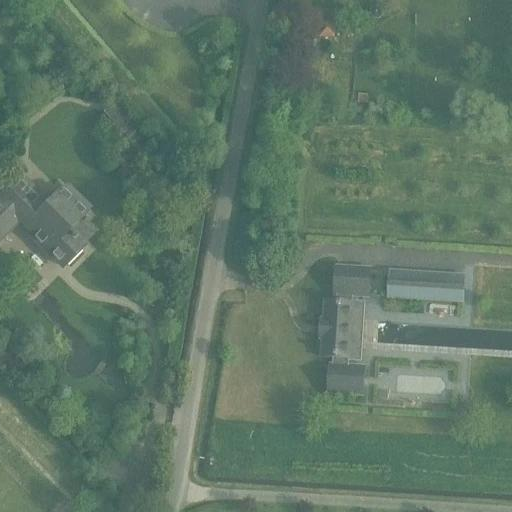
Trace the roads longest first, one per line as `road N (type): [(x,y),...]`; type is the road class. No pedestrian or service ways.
road 1 (unclassified): [(167,511),(260,0)]
road 2 (unknown): [(172,486),(511,505)]
